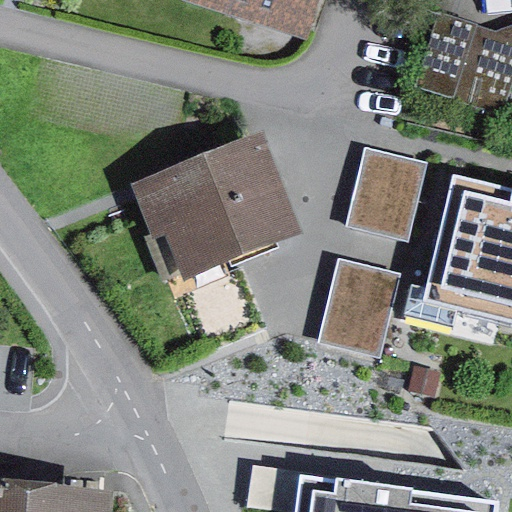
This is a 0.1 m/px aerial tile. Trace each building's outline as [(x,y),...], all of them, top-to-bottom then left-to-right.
[(212,0),(298,28),(307,0),(212,0)] [(420,87),(451,97),(472,31),(441,21),(420,87)] [(243,270),(226,276),(220,262),(289,236),(256,152),(144,195),(161,239),(175,234),(191,274),(169,283),(175,299),(183,296),(205,351),(209,353),(266,330),(243,270)] [(406,243),(424,169),(369,156),(352,230),(406,243)] [(511,195),(453,181),(427,293),(461,301),(457,316),(511,328),(511,195)] [(379,356),(398,276),(344,263),(325,343),(379,356)] [(511,511),(511,492),(318,478),(296,467),(261,465),(257,511),(511,511)] [(97,511),(1,504),(2,500),(0,500),(0,511),(97,511)]
